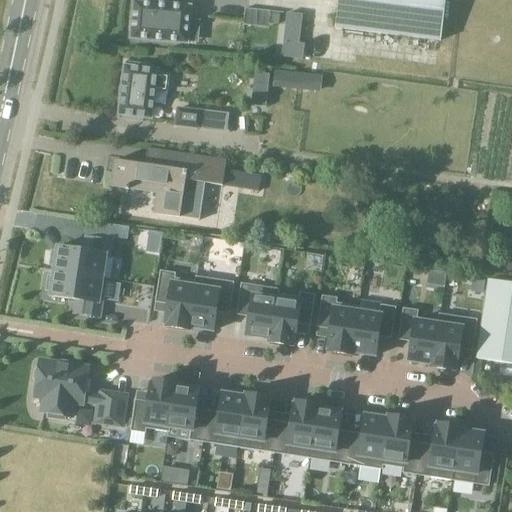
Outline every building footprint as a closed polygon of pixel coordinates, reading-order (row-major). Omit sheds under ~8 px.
[(445,0),(338,0),(335,28),(441,41),(445,0)] [(131,38),(187,43),(190,7),(134,2),(133,20),(130,22),(129,31),(131,34),(131,38)] [(288,13),(278,12),(277,23),(286,24),(288,13)] [(119,115),(121,115),(124,115),(123,119),(142,121),(142,117),(151,118),(151,116),(154,91),(166,92),(168,76),(156,74),(156,73),(157,70),(154,70),(145,69),(146,65),(129,63),(129,67),(125,67),(123,84),(122,84),(122,88),(122,93),(121,93),(121,97),(119,112),(119,115)] [(272,77),(258,75),(256,89),(270,91),(272,77)] [(176,125),(200,128),(202,112),(178,109),(176,125)] [(226,161),(160,151),(158,168),(115,161),(110,187),(129,190),(129,185),(144,187),(143,193),(161,196),(158,216),(180,220),(186,182),(223,187),(226,161)] [(52,251),(49,265),(54,266),(53,272),(103,279),(106,256),(109,257),(112,241),(86,237),(84,251),(57,247),(56,252),(52,251)] [(48,276),(46,290),(50,291),(50,297),(76,301),(74,314),(100,318),(102,302),(100,302),(103,279),(53,272),(53,277),(48,276)] [(160,272),(156,302),(168,304),(169,305),(166,324),(167,324),(166,327),(189,330),(197,277),(196,277),(195,282),(174,279),(175,274),(160,272)] [(190,330),(190,328),(213,331),(216,312),(229,314),(234,283),(197,277),(189,330),(190,330)] [(511,284),(489,281),(477,360),(511,365),(511,284)] [(269,342),(270,343),(278,290),(241,284),(237,315),(250,317),(247,337),(269,340),(269,342)] [(278,290),(270,343),(292,346),(293,344),(294,344),(297,324),(310,326),(315,295),(300,293),(299,298),(297,297),(278,295),(279,290),(278,290)] [(322,297),(318,327),(331,329),(328,349),(329,349),(329,352),(351,355),(358,307),(336,304),(337,299),(322,297)] [(359,307),(358,307),(351,355),(352,355),(352,353),(375,356),(378,337),(391,339),(396,308),(381,306),(380,315),(359,312),(359,307)] [(409,362),(431,365),(431,367),(432,368),(440,315),(439,315),(438,324),(417,321),(418,311),(403,309),(399,340),(412,342),(409,362)] [(459,349),(472,351),(477,320),(440,315),(432,368),(454,371),(455,369),(456,369),(459,349)] [(35,371),(34,379),(37,383),(35,395),(46,397),(44,412),(48,413),(48,418),(64,421),(65,416),(70,416),(72,401),(83,402),(83,401),(99,404),(96,422),(122,426),(126,397),(100,393),(100,397),(92,395),(84,394),(88,370),(70,368),(69,372),(61,371),(62,367),(40,363),(39,368),(35,371)] [(152,383),(148,402),(135,400),(131,431),(145,434),(146,429),(168,432),(176,384),(153,380),(153,383),(152,383)] [(191,431),(189,440),(203,442),(208,412),(196,410),(199,390),(176,386),(176,384),(168,432),(169,432),(170,428),(191,431)] [(223,394),(220,413),(208,412),(203,442),(238,448),(247,395),(246,395),(245,397),(223,394)] [(269,398),(247,395),(238,448),(274,453),(279,422),(267,421),(270,401),(269,401),(269,398)] [(318,406),(295,402),(295,405),(294,405),(291,424),(279,422),(274,453),(310,459),(318,406)] [(338,432),(341,412),(318,408),(319,406),(318,406),(310,459),(345,464),(350,433),(338,432)] [(350,433),(345,464),(381,470),(389,417),(388,417),(387,419),(365,416),(362,435),(350,433)] [(381,470),(382,470),(383,465),(404,468),(403,473),(416,475),(421,444),(409,443),(412,423),(411,422),(411,420),(389,417),(381,470)] [(421,444),(416,475),(452,481),(460,428),(438,424),(437,426),(436,426),(433,446),(421,444)] [(461,430),(461,428),(460,428),(452,481),(453,481),(454,471),(475,475),(474,484),(489,486),(493,456),(480,454),(483,434),(461,430)] [(132,487),(132,494),(144,496),(145,488),(132,487)] [(145,488),(144,496),(155,497),(156,489),(145,488)] [(175,493),(174,500),(186,502),(187,494),(175,493)] [(187,494),(186,502),(198,503),(199,496),(187,494)] [(218,499),(217,507),(229,508),(230,501),(218,499)] [(230,501),(229,508),(240,509),(241,502),(230,501)]
